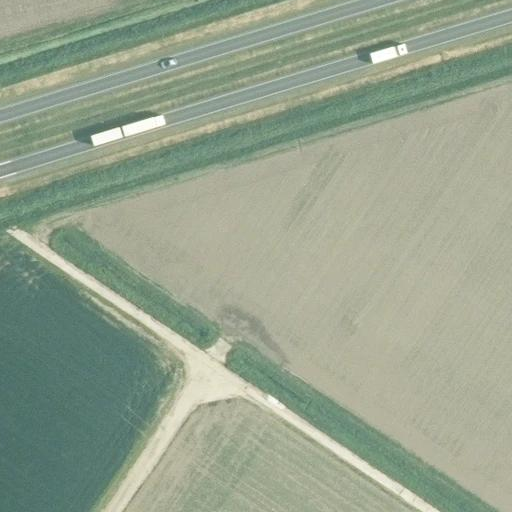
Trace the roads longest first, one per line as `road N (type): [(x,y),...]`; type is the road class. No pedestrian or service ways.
road 1 (trunk): [(0,170),(511,16)]
road 2 (track): [(431,511),(12,230)]
road 3 (trunk): [(384,0),(0,114)]
road 4 (track): [(111,511),(222,346)]
